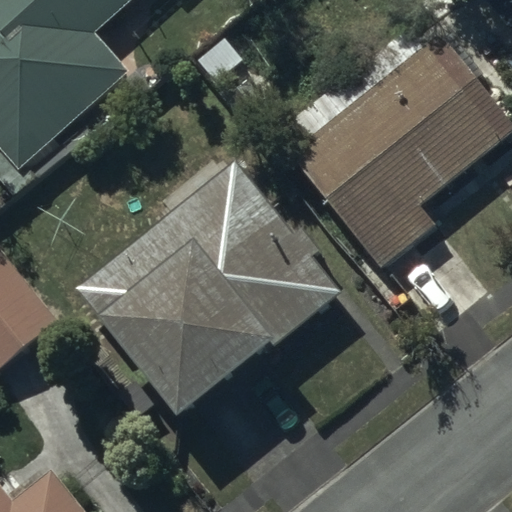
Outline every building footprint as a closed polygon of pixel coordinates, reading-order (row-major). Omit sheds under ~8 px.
[(0,0),(0,178),(19,200),(85,141),(74,129),(132,76),(97,38),(139,0),(0,0)] [(307,147),(293,158),(381,274),(437,230),(423,212),(511,141),(511,121),(435,20),(293,128),(307,147)] [(230,46),(201,76),(256,131),(286,101),(230,46)] [(176,216),(78,296),(185,428),(344,300),(226,154),(165,203),(176,216)] [(0,375),(62,326),(0,246),(0,375)] [(0,489),(0,511),(83,511),(56,478),(16,510),(0,489)]
